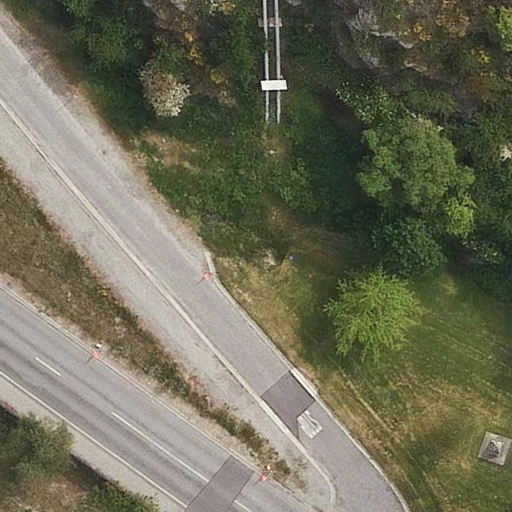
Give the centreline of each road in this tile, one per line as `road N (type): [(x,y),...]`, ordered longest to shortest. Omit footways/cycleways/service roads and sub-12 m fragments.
road 1 (residential): [(0,65),(126,228),(295,397),(356,474),(375,511)]
road 2 (secondary): [(251,511),(0,330)]
